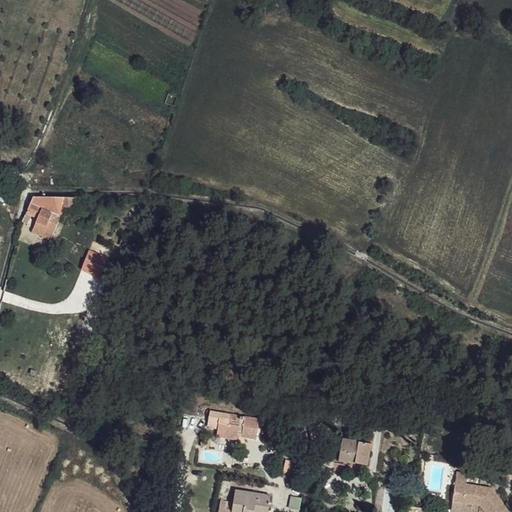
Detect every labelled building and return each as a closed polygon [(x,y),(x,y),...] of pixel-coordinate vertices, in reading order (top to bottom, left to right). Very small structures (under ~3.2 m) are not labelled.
[(61,197),(34,197),(27,212),(38,217),(32,231),(51,241),(62,218),(56,216),(61,206),(61,197)] [(77,197),(61,197),(61,206),(65,207),(77,207),(77,197)] [(65,207),(61,206),(56,216),(62,218),(65,207)] [(109,258),(88,251),(85,260),(106,267),(109,258)] [(237,439),(238,434),(239,428),(240,418),(211,412),(208,429),(218,430),(216,438),(237,441),(237,439)] [(260,421),(240,418),(239,428),(238,434),(237,439),(256,442),(260,421)] [(329,420),(309,425),(313,440),(332,436),(329,420)] [(373,444),(338,439),(334,461),(369,466),(373,444)] [(508,511),(492,488),(466,484),(463,503),(481,506),(485,511),(508,511)] [(268,511),(271,497),(236,492),(234,504),(228,504),(227,511),(268,511)] [(220,511),(227,511),(228,504),(222,503),(220,511)]
